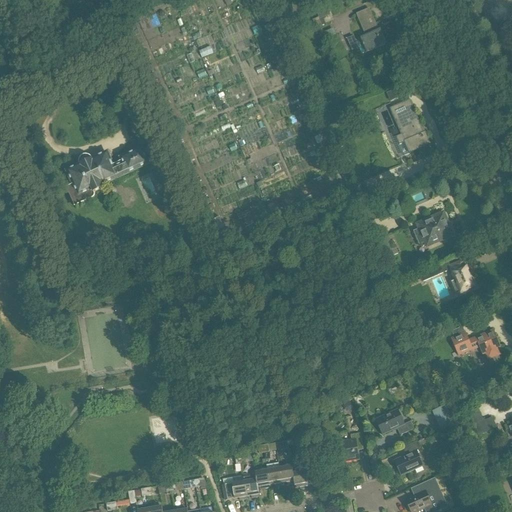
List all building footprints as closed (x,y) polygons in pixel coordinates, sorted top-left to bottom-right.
[(319,18),(313,20),(316,28),(322,26),(326,25),(323,18),(330,15),(328,9),(317,14),(319,18)] [(366,37),(356,41),(359,48),(361,47),(364,54),(386,45),(380,30),(378,30),(369,10),(356,16),(365,36),(366,37)] [(394,100),(405,96),(402,87),(391,92),(394,100)] [(410,101),(389,110),(394,122),(396,121),(402,136),(398,137),(401,144),(404,142),(409,155),(431,145),(426,133),(424,134),(410,101)] [(139,136),(148,132),(142,118),(134,122),(139,136)] [(93,195),(94,194),(104,190),(103,187),(149,165),(142,149),(120,159),(122,163),(114,167),(107,153),(66,172),(78,198),(92,192),(93,195)] [(369,194),(384,188),(379,177),(365,182),(369,194)] [(363,213),(368,224),(380,219),(375,207),(363,213)] [(425,243),(427,249),(454,237),(444,214),(417,225),(420,231),(415,233),(420,245),(425,243)] [(388,236),(375,242),(383,261),(398,254),(396,248),(391,250),(388,243),(391,242),(388,236)] [(462,263),(451,267),(448,261),(418,275),(421,283),(451,270),(453,274),(452,274),(454,279),(449,281),(455,296),(461,294),(476,288),(467,267),(464,269),(462,263)] [(501,347),(494,331),(470,341),(466,334),(463,327),(452,332),(455,339),(452,340),(459,357),(480,348),(483,355),(486,354),(489,361),(501,355),(498,349),(501,347)] [(396,381),(389,384),(392,390),(399,387),(396,381)] [(354,409),(351,403),(345,405),(343,406),(346,412),(354,409)] [(447,429),(455,425),(446,405),(432,412),(441,431),(447,429)] [(414,430),(411,422),(405,425),(398,411),(376,421),(383,436),(397,429),(401,437),(414,430)] [(493,418),(479,423),(484,434),(497,428),(493,418)] [(363,446),(361,434),(351,436),(352,442),(341,443),(344,463),(359,460),(357,447),(363,446)] [(395,462),(402,476),(423,466),(417,454),(422,452),(419,446),(417,443),(403,450),(406,456),(395,462)] [(471,477),(473,469),(467,467),(465,475),(471,477)] [(293,475),(292,468),(281,470),(283,484),(287,484),(287,486),(295,485),(293,475)] [(295,485),(296,489),(300,489),(301,491),(309,490),(308,483),(312,482),(311,472),(306,473),(306,472),(300,473),(299,468),(293,469),(293,468),(292,468),(293,475),(295,485)] [(283,484),(281,470),(268,472),(271,486),(275,486),(275,488),(284,487),(283,484)] [(268,472),(256,474),(257,481),(259,489),(259,488),(262,488),(263,490),(272,489),(271,486),(268,472)] [(245,482),(248,498),(252,497),(252,500),(260,498),(259,488),(259,489),(257,481),(256,474),(244,476),(245,482)] [(418,511),(424,509),(425,511),(438,511),(448,507),(435,479),(415,488),(418,495),(406,500),(411,511),(418,511)] [(237,499),(239,499),(240,501),(248,500),(248,498),(245,482),(234,484),(237,499)] [(226,501),(237,499),(234,484),(223,486),(226,501)] [(130,505),(136,504),(135,497),(134,492),(134,491),(128,492),(129,500),(130,505)]
